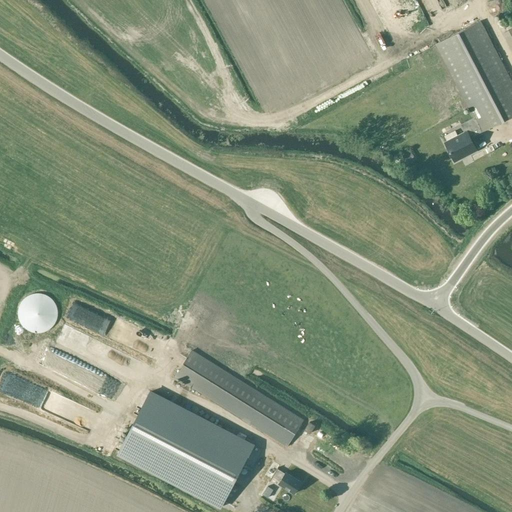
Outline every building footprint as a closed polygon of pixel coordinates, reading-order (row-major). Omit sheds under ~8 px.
[(511,116),(511,82),(480,21),(435,45),(473,118),(460,125),(464,132),(444,142),(454,162),(477,150),(470,137),(482,131),(483,132),(511,116)] [(511,28),(502,33),(511,51),(511,28)] [(42,293),(37,293),(30,294),(23,299),(18,307),(17,315),(20,323),(25,329),(33,332),(40,333),(46,330),(51,327),(56,321),(57,314),(56,306),(53,301),(49,297),(42,293)] [(287,446),(303,420),(191,350),(175,377),(287,446)] [(254,445),(150,391),(117,455),(220,509),(254,445)] [(310,421),(305,429),(311,432),(316,425),(310,421)] [(285,473),(278,469),(273,476),(280,481),(278,484),(294,493),(301,482),(286,472),(285,473)]
